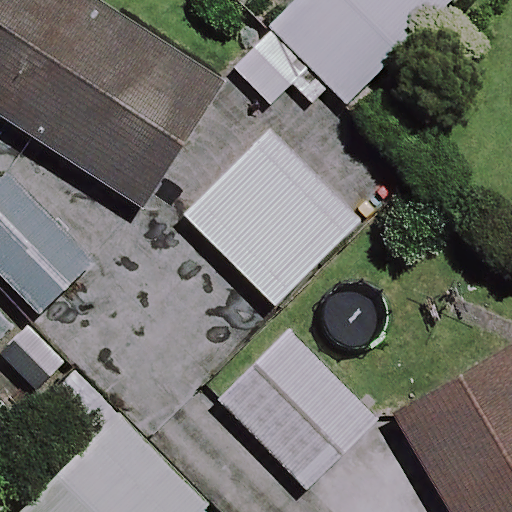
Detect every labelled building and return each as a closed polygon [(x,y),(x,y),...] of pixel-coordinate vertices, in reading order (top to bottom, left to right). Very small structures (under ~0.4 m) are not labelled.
[(218,90),(80,0),(0,0),(0,128),(134,217),(218,90)] [(445,6),(439,0),(297,0),(265,34),(345,111),(445,6)] [(361,229),(272,136),(181,222),(269,315),(361,229)] [(90,269),(6,187),(0,193),(0,286),(37,323),(90,269)] [(367,427),(283,338),(214,403),(296,492),(367,427)] [(511,511),(511,350),(389,426),(442,511),(511,511)] [(189,511),(102,423),(11,511),(189,511)]
